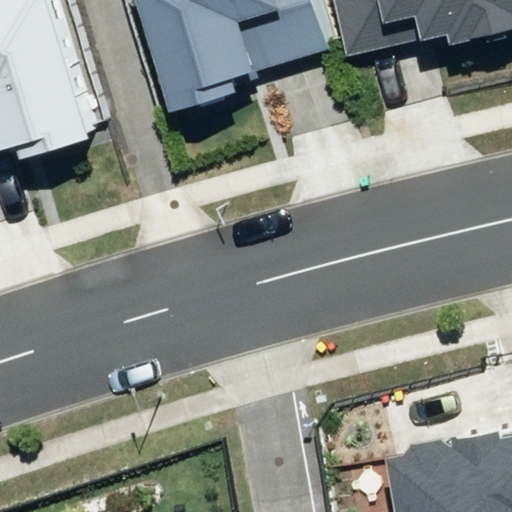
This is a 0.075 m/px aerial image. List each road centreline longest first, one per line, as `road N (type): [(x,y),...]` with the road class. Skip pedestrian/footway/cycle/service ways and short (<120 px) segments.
road 1 (residential): [(511,209),(388,235),(242,280)]
road 2 (residential): [(242,280),(0,353)]
road 3 (residential): [(290,511),(242,280)]
